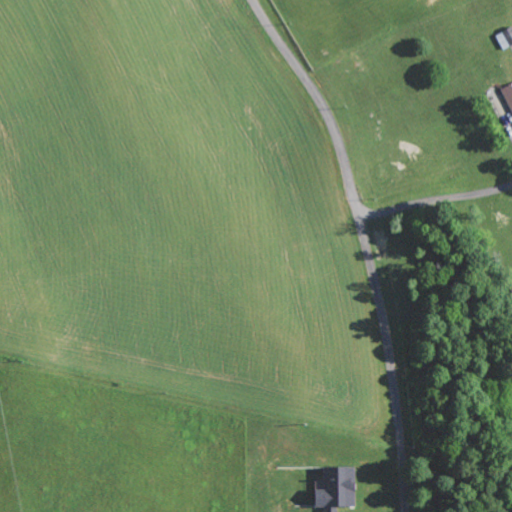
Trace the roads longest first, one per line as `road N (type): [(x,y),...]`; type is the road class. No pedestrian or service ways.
road 1 (residential): [(399,511),(402,446),(359,215),(326,113),(253,0)]
road 2 (residential): [(359,215),(511,183)]
